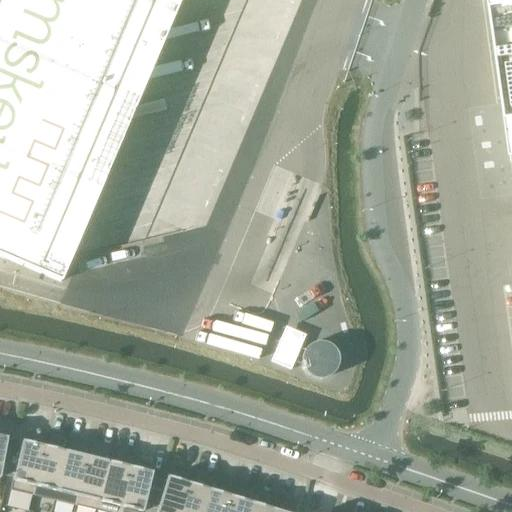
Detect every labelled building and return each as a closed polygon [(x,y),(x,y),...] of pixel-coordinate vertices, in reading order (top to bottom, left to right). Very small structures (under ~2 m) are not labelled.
[(0,0),(0,255),(60,281),(179,1),(181,0),(0,0)] [(511,0),(487,0),(511,160),(511,0)] [(305,336),(294,331),(289,342),(280,338),(270,362),(290,370),(305,336)] [(22,441),(10,490),(32,496),(44,446),(22,441)] [(44,446),(32,496),(33,496),(35,487),(56,491),(65,451),(44,446)] [(65,451),(56,491),(76,496),(74,506),(75,506),(87,457),(65,451)] [(87,457),(75,506),(96,511),(108,462),(87,457)] [(108,462),(96,511),(99,511),(118,511),(130,467),(108,462)] [(130,467),(118,511),(142,511),(152,472),(130,467)] [(167,476),(155,511),(179,511),(189,483),(167,476)] [(189,483),(179,511),(202,511),(210,490),(189,483)] [(210,490),(202,511),(225,511),(231,496),(210,490)] [(231,496),(225,511),(248,511),(252,503),(231,496)] [(252,503),(248,511),(271,511),(273,509),(252,503)]
